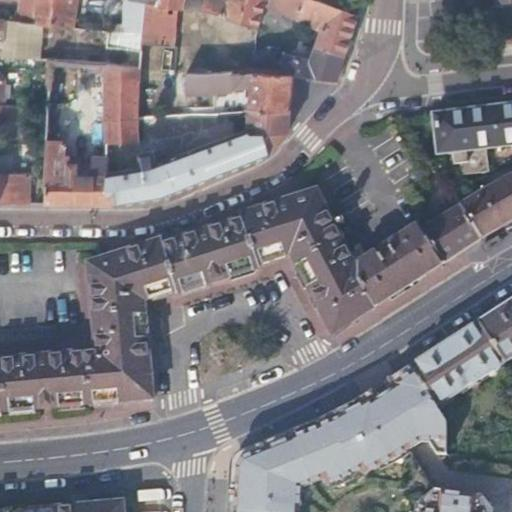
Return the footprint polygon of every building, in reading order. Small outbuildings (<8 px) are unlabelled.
[(68,13),(66,28),(72,29),(75,0),(37,0),(37,9),(68,13)] [(148,3),(130,0),(125,0),(123,32),(144,35),(148,3)] [(184,10),(185,0),(158,0),(158,4),(158,6),(179,9),(184,10)] [(316,46),(345,57),(357,16),(321,0),(206,0),(202,12),(258,28),(267,5),(320,31),(316,46)] [(143,42),(175,45),(179,9),(158,6),(158,4),(148,3),(144,35),(143,42)] [(35,25),(64,28),(66,28),(68,13),(37,9),(37,13),(35,25)] [(16,16),(15,22),(35,25),(37,13),(22,12),(21,17),(16,16)] [(31,61),(48,63),(61,64),(64,28),(35,25),(15,22),(5,21),(4,41),(3,60),(31,61)] [(138,69),(138,73),(175,74),(178,45),(175,45),(143,42),(141,51),(138,69)] [(280,73),(292,75),(337,83),(345,57),(316,46),(311,58),(284,53),(281,71),(280,73)] [(109,48),(108,67),(138,69),(141,51),(109,48)] [(46,110),(48,63),(31,61),(32,109),(46,110)] [(138,73),(138,69),(108,67),(106,67),(104,131),(98,131),(98,136),(104,136),(104,144),(138,143),(137,118),(138,73)] [(249,112),(287,111),(292,75),(280,73),(281,71),(257,70),(221,73),(189,73),(189,75),(187,95),(191,96),(191,100),(209,99),(209,95),(218,95),(218,113),(249,112)] [(0,107),(10,108),(11,102),(5,101),(5,81),(0,80),(0,107)] [(511,105),(509,106),(495,108),(457,113),(459,165),(459,177),(487,173),(486,150),(511,147),(511,105)] [(261,132),(271,154),(289,133),(290,111),(287,111),(249,112),(244,132),(244,134),(261,132)] [(457,113),(432,116),(438,167),(459,165),(457,113)] [(115,195),(115,206),(160,198),(259,160),(271,154),(261,132),(244,134),(244,132),(236,134),(217,142),(161,163),(156,150),(147,153),(151,166),(104,175),(105,193),(115,195)] [(45,144),(43,206),(115,206),(115,195),(105,193),(104,175),(104,160),(93,159),(93,178),(75,178),(75,166),(68,165),(68,157),(62,157),(63,144),(45,144)] [(0,205),(27,205),(28,175),(0,175),(0,205)] [(32,206),(42,206),(42,177),(32,177),(32,206)] [(460,207),(479,241),(511,222),(511,177),(491,188),(460,207)] [(289,257),(331,337),(375,309),(359,285),(357,283),(356,264),(316,193),(295,200),(246,217),(243,218),(244,222),(236,224),(190,238),(161,248),(160,245),(91,270),(98,355),(0,363),(0,415),(68,409),(87,407),(96,407),(155,401),(147,304),(178,294),(179,298),(254,272),(259,270),(260,265),(289,257)] [(422,232),(443,264),(479,241),(460,207),(422,232)] [(359,285),(375,309),(443,264),(422,232),(418,226),(359,263),(359,285)] [(511,303),(479,325),(504,364),(511,359),(511,303)] [(479,325),(411,369),(436,409),(502,366),(504,364),(479,325)] [(436,409),(411,369),(398,377),(384,387),(354,407),(316,424),(263,446),(242,454),(235,460),(233,463),(232,468),(229,511),(491,511),(480,498),(436,493),(408,452),(421,445),(422,444),(430,444),(438,456),(446,457),(446,424),(436,409)] [(127,511),(126,501),(71,508),(54,509),(22,511),(127,511)]
